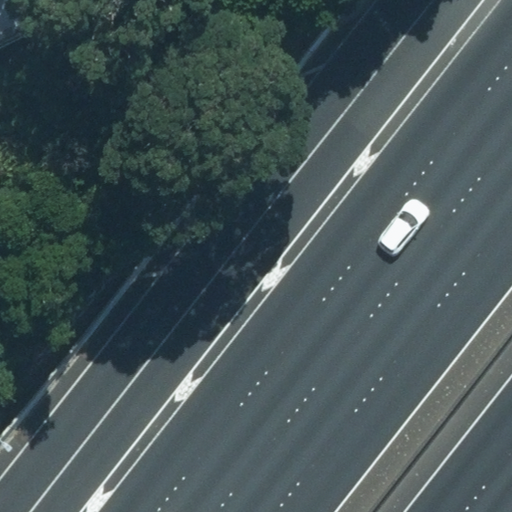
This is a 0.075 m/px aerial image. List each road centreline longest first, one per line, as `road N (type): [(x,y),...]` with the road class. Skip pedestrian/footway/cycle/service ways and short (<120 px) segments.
road 1 (motorway): [(8,511),(331,141),(507,0)]
road 2 (motorway): [(279,511),(511,215)]
